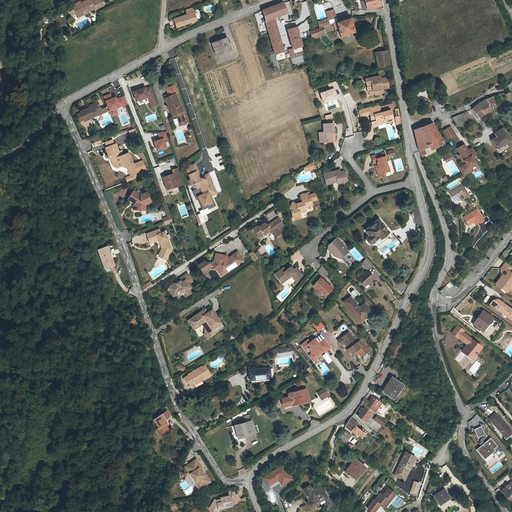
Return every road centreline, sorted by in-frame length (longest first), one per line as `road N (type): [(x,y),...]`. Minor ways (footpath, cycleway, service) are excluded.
road 1 (tertiary): [(416,182),(428,254),(361,393),(339,417),(259,465),(251,482)]
road 2 (residential): [(139,297),(177,405),(220,476),(251,482)]
road 3 (residential): [(60,106),(139,297)]
road 4 (residential): [(433,299),(448,250),(405,126)]
road 5 (residential): [(139,297),(275,203)]
road 6 (tertiary): [(384,0),(405,126)]
road 7 (residential): [(273,0),(160,49)]
